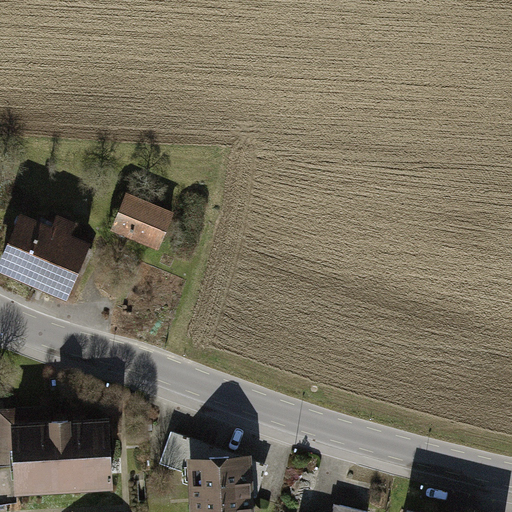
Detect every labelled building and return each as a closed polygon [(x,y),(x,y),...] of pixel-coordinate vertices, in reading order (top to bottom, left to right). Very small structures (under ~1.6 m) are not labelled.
[(180,209),(131,188),(114,228),(163,248),(180,209)] [(25,209),(1,265),(73,295),(97,239),(75,230),(80,218),(60,209),(55,222),(25,209)] [(27,404),(0,405),(0,463),(20,463),(22,491),(118,485),(114,413),(46,417),(27,418),(27,404)] [(170,434),(161,462),(200,477),(201,511),(249,511),(249,483),(253,483),(259,466),(170,434)] [(339,511),(341,505),(334,503),(332,511),(339,511)]
